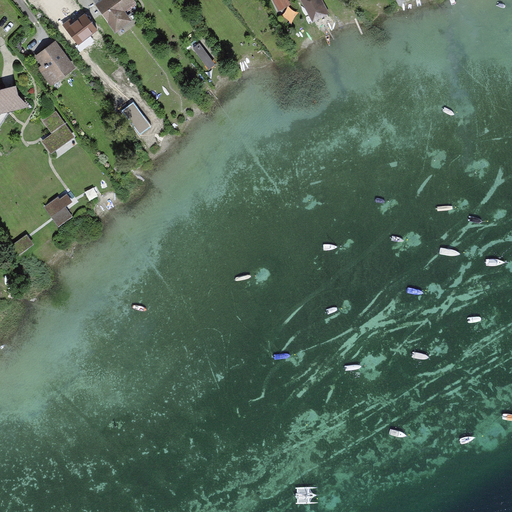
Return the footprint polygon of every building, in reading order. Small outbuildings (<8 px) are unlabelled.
[(139,0),(110,0),(100,8),(117,31),(146,9),(139,0)] [(291,0),(275,0),(283,12),(294,5),(291,0)] [(325,0),(304,0),(315,22),(332,14),(325,0)] [(70,28),(84,46),(104,31),(89,12),(70,28)] [(200,39),(192,45),(208,66),(216,60),(200,39)] [(83,70),(61,41),(37,59),(59,88),(83,70)] [(28,88),(0,96),(0,121),(34,111),(28,88)] [(47,146),(54,156),(78,138),(71,128),(47,146)] [(61,201),(47,211),(61,230),(77,218),(70,210),(78,204),(73,197),(63,204),(61,201)] [(28,231),(13,242),(19,250),(33,239),(28,231)]
